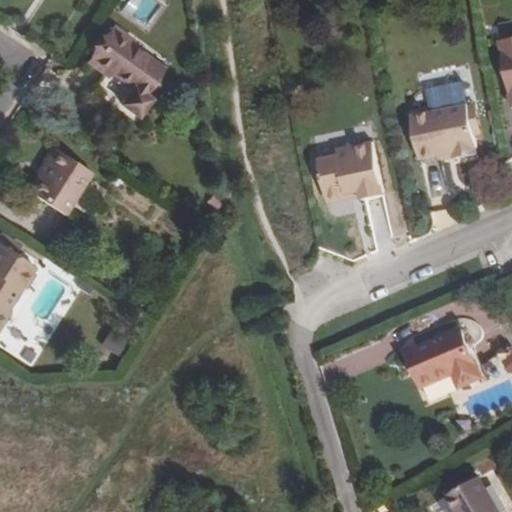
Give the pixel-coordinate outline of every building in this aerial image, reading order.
[(511,20),(499,23),(501,37),(511,35),(511,20)] [(162,68),(130,44),(133,41),(114,27),(88,61),(107,76),(110,71),(131,87),(119,103),(137,116),(150,99),(143,93),(162,68)] [(511,66),(506,39),(501,40),(506,67),(511,66)] [(468,104),(412,115),(421,158),(442,153),(455,151),(456,158),(478,154),(477,149),(468,104)] [(334,156),(319,159),(327,197),(332,201),(344,198),(349,193),(363,190),(363,194),(364,199),(385,195),(374,141),(333,149),(334,156)] [(92,173),(52,147),(44,160),(46,161),(38,175),(27,191),(64,215),(92,173)] [(455,151),(442,153),(444,160),(456,158),(455,151)] [(46,161),(44,160),(35,173),(38,175),(46,161)] [(349,193),(344,198),(363,194),(363,190),(349,193)] [(223,204),(214,195),(207,202),(216,212),(223,204)] [(0,230),(0,243),(16,254),(22,244),(0,230)] [(34,266),(0,243),(0,308),(4,311),(21,286),(23,287),(33,272),(30,271),(34,266)] [(483,378),(462,330),(420,348),(423,356),(412,361),(413,364),(424,388),(456,374),(462,388),(483,378)] [(412,361),(423,356),(420,348),(417,342),(402,349),(408,363),(412,361)] [(511,375),(511,344),(496,358),(511,375)] [(500,511),(480,477),(449,495),(458,511),(500,511)]
